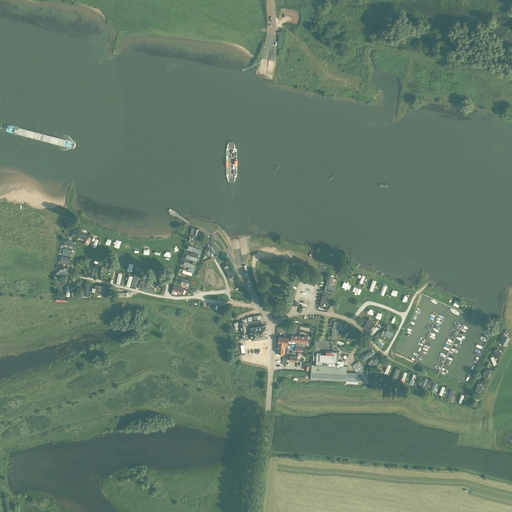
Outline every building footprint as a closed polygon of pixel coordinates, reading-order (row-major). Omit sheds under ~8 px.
[(213,251),(217,249),(218,251),(221,249),(214,238),(207,242),(213,251)] [(189,244),(187,249),(192,251),(193,250),(200,253),(201,249),(189,244)] [(194,256),(185,252),(181,263),(195,268),(200,254),(195,252),(194,256)] [(208,264),(203,267),(207,276),(212,273),(208,264)] [(192,275),(195,268),(192,267),(190,271),(180,268),(179,271),(192,275)] [(132,285),(137,286),(141,275),(136,273),(132,285)] [(190,280),(181,278),(181,281),(180,284),(186,285),(186,288),(188,288),(188,286),(189,286),(190,280)] [(328,278),(324,290),(334,293),(336,286),(332,284),(334,279),(328,278)] [(152,286),(140,283),(139,288),(155,292),(156,288),(152,286)] [(102,295),(104,285),(96,284),(95,294),(102,295)] [(177,291),(184,293),(185,287),(174,285),(172,293),(176,294),(177,291)] [(327,308),(329,302),(326,301),(327,295),(323,293),(319,306),(327,308)] [(370,317),(364,327),(368,328),(373,318),(370,317)] [(263,326),(262,320),(240,323),(243,340),(251,338),(252,339),(268,336),(266,325),(263,326)] [(337,340),(338,335),(340,322),(333,321),(330,339),(337,340)] [(378,328),(374,325),(369,331),(373,334),(378,328)] [(505,334),(502,342),(508,345),(511,336),(505,334)] [(278,342),(285,343),(285,346),(288,346),(288,341),(296,341),(295,345),(298,345),(299,335),(291,335),(291,337),(278,336),(278,342)] [(307,336),(299,335),(298,345),(301,346),(308,342),(307,340),(307,336)] [(383,348),(386,345),(379,337),(375,339),(383,348)] [(496,354),(494,354),(497,358),(502,355),(498,348),(494,350),(496,354)] [(346,372),(347,366),(343,366),(343,361),(337,361),(338,352),(325,351),(325,353),(321,353),(317,352),(316,355),(313,355),(313,360),(316,360),(316,363),(322,364),(322,361),(325,361),(325,362),(328,362),(327,365),(311,364),(310,379),(346,381),(346,383),(358,383),(358,374),(360,374),(366,382),(369,380),(363,371),(366,369),(359,360),(352,365),(357,372),(346,372)] [(379,361),(376,358),(374,360),(372,359),(368,363),(372,367),(379,361)] [(392,379),(398,364),(393,362),(388,373),(385,372),(383,375),(392,379)] [(396,381),(400,368),(397,367),(392,379),(396,381)] [(401,369),(396,381),(403,384),(408,372),(401,369)] [(483,382),(481,381),(481,383),(480,382),(480,384),(478,383),(477,385),(478,386),(476,389),(480,391),(483,385),(482,385),(482,384),(484,385),(485,383),(483,382)]
